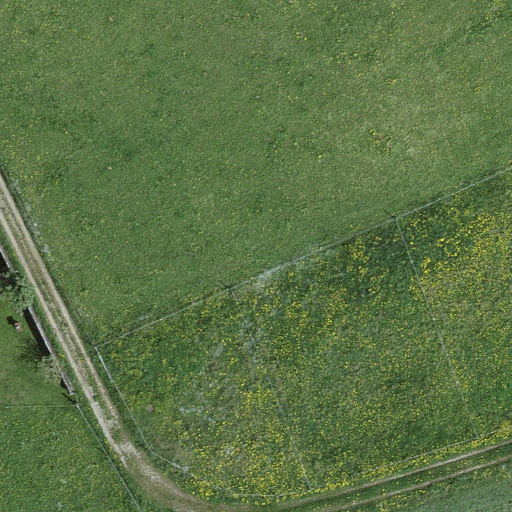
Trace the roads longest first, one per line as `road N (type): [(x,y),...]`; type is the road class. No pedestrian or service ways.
road 1 (track): [(168,511),(130,479),(0,204)]
road 2 (track): [(511,468),(347,511)]
